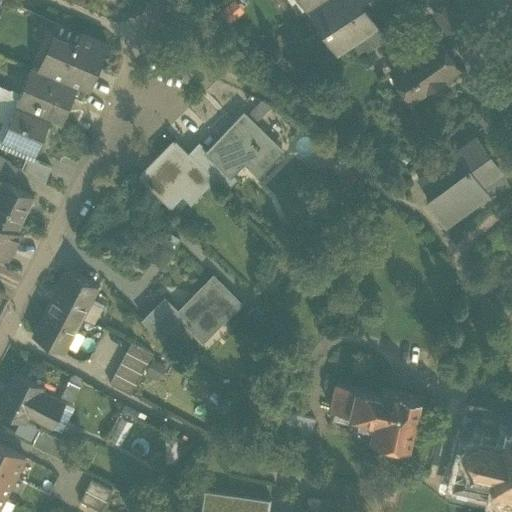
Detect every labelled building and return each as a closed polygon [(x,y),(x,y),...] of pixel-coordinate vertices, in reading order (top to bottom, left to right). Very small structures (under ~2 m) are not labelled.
[(312,0),(311,1),(340,47),(377,23),(370,12),(369,12),(360,0),(312,0)] [(460,19),(446,0),(443,0),(433,7),(447,27),(460,19)] [(76,42),(80,31),(56,20),(52,31),(76,42)] [(76,42),(52,31),(37,66),(77,84),(88,88),(108,42),(80,31),(76,42)] [(439,32),(423,42),(419,41),(414,44),(414,49),(389,67),(412,101),(462,64),(439,32)] [(37,66),(33,65),(21,92),(17,101),(50,116),(61,120),(62,119),(60,118),(75,84),(77,85),(77,84),(37,66)] [(0,88),(0,94),(16,101),(17,101),(21,92),(2,84),(0,88)] [(258,114),(266,97),(255,93),(248,109),(258,114)] [(0,118),(3,119),(0,126),(0,137),(0,138),(16,101),(0,94),(0,118)] [(17,101),(16,101),(0,138),(35,152),(50,116),(17,101)] [(286,150),(244,110),(207,150),(234,176),(246,163),(261,177),(286,150)] [(476,132),(417,174),(429,190),(425,193),(447,223),(491,192),(482,180),(501,167),(476,132)] [(174,137),(138,174),(173,209),(184,198),(192,206),(218,179),(187,150),(174,137)] [(234,176),(207,150),(196,141),(187,150),(218,179),(229,189),(238,180),(234,176)] [(18,166),(0,155),(0,170),(12,177),(18,166)] [(51,165),(26,155),(21,167),(44,180),(51,165)] [(33,194),(0,177),(0,220),(14,228),(22,211),(24,212),(33,194)] [(14,228),(0,220),(0,252),(6,256),(19,230),(14,228)] [(170,231),(162,244),(174,252),(182,239),(170,231)] [(174,252),(162,244),(152,259),(165,267),(174,252)] [(67,269),(33,334),(63,350),(81,315),(89,300),(97,285),(67,269)] [(177,310),(164,297),(151,309),(173,331),(184,319),(202,338),(239,301),(212,275),(177,310)] [(89,300),(81,315),(95,322),(102,307),(89,300)] [(173,331),(151,309),(142,319),(163,340),(173,331)] [(131,340),(109,382),(130,393),(152,351),(131,340)] [(44,385),(14,370),(0,397),(0,407),(25,421),(29,413),(49,424),(50,422),(61,401),(62,399),(42,389),(44,386),(44,385)] [(72,373),(61,394),(71,399),(82,379),(72,373)] [(420,394),(381,385),(380,391),(336,380),(330,407),(374,417),(370,434),(409,443),(420,394)] [(281,409),(269,406),(265,428),(276,430),(281,409)] [(303,414),(281,409),(276,430),(298,435),(303,414)] [(314,416),(303,414),(298,435),(309,438),(314,416)] [(121,416),(109,438),(120,444),(132,422),(121,416)] [(511,428),(507,428),(505,424),(502,425),(505,429),(502,441),(491,438),(492,434),(490,433),(489,438),(479,435),(478,431),(476,431),(477,436),(468,441),(464,438),(463,440),(466,443),(464,453),(459,454),(460,456),(465,456),(470,464),(467,468),(457,466),(452,484),(492,493),(494,485),(511,489),(511,493),(511,494),(511,428)] [(71,443),(39,427),(32,442),(64,459),(71,443)] [(25,456),(0,442),(0,467),(15,475),(25,456)] [(15,475),(0,467),(0,492),(5,494),(15,475)] [(112,490),(90,479),(85,489),(106,500),(112,490)] [(267,511),(270,497),(203,487),(199,511),(267,511)] [(106,500),(85,489),(79,500),(101,511),(106,500)] [(331,511),(334,499),(309,495),(306,511),(331,511)]
